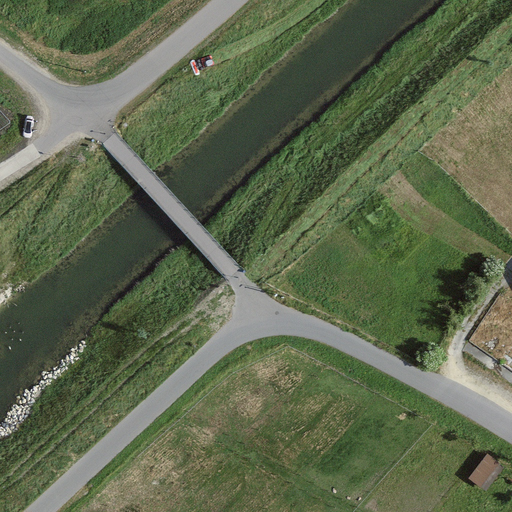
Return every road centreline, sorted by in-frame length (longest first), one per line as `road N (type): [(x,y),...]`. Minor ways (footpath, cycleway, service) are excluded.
road 1 (residential): [(511,430),(312,326),(260,324)]
road 2 (unclassified): [(260,324),(237,277),(88,118)]
road 3 (unclassified): [(88,118),(232,0)]
